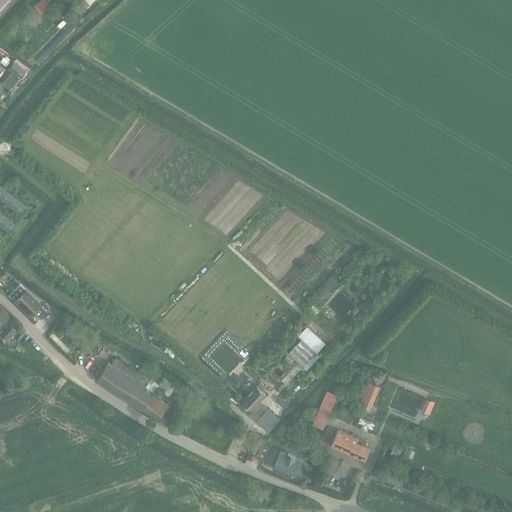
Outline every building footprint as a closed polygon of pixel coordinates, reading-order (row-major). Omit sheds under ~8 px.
[(50,0),(39,0),(34,6),(41,13),(53,2),(50,0)] [(16,58),(13,61),(8,69),(9,70),(0,82),(10,90),(19,78),(23,81),(31,71),(27,68),(28,66),(16,58)] [(0,199),(20,215),(26,206),(0,185),(0,199)] [(14,223),(4,215),(6,213),(0,208),(0,226),(7,231),(14,223)] [(13,301),(28,316),(33,312),(40,319),(47,312),(41,305),(41,304),(19,283),(8,295),(13,301)] [(8,324),(0,333),(0,335),(6,341),(15,331),(8,324)] [(301,340),(288,354),(303,368),(316,353),(301,340)] [(96,381),(158,420),(168,404),(144,389),(146,386),(150,379),(116,357),(111,364),(108,362),(96,381)] [(171,391),(181,398),(184,393),(174,386),(162,377),(156,387),(168,395),(171,391)] [(256,385),(243,400),(252,409),(266,394),(262,390),(264,388),(264,385),(260,381),(257,386),(256,385)] [(359,405),(364,407),(371,410),(380,387),(368,382),(359,405)] [(312,424),(322,429),(336,396),(326,391),(312,424)] [(276,414),(269,407),(256,420),(268,432),(276,423),(271,419),(276,414)] [(361,416),(358,424),(373,429),(376,422),(361,416)] [(365,460),(370,448),(361,444),(363,440),(356,437),(356,435),(354,434),(353,436),(338,429),(331,445),(365,460)] [(254,439),(248,451),(256,455),(261,443),(254,439)] [(280,452),(274,468),(294,477),(301,461),(294,458),(295,456),(288,453),(287,455),(280,452)]
